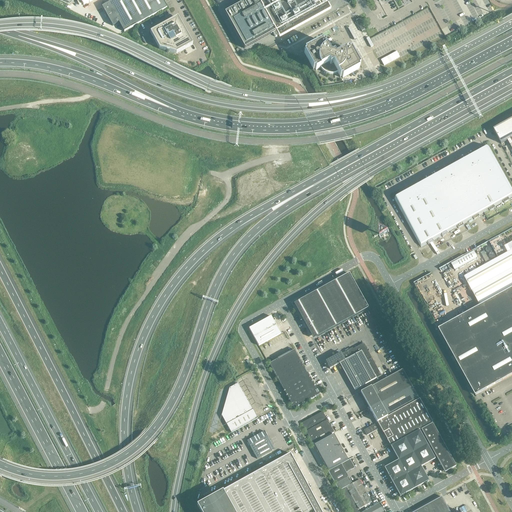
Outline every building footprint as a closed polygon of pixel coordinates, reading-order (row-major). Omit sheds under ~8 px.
[(167,8),(162,0),(113,0),(103,6),(106,11),(104,11),(112,26),(119,22),(124,32),(167,8)] [(249,0),(225,14),(244,48),(272,33),(274,36),(275,37),(276,37),(276,36),(277,36),(277,35),(277,34),(276,33),(277,32),(279,37),(280,37),(331,9),(328,4),(327,3),(332,0),(249,0)] [(365,30),(359,19),(355,20),(362,32),(365,30)] [(193,45),(183,27),(181,23),(177,25),(174,24),(172,20),(150,32),(159,49),(166,51),(166,52),(167,53),(168,53),(169,52),(176,54),(193,45)] [(360,66),(354,56),(351,50),(349,51),(348,49),(343,52),(343,51),(342,50),(341,49),(340,48),(339,48),(338,47),(337,46),(336,46),(335,46),(333,46),(333,45),(332,46),(331,46),(330,46),(329,46),(327,47),(326,47),(324,42),(322,43),(321,42),(310,48),(309,46),(304,48),(305,51),(305,52),(304,53),(313,70),(315,69),(316,71),(320,68),(321,69),(322,70),(322,71),(323,72),(324,73),(325,73),(327,74),(328,74),(329,74),(330,75),(331,75),(332,75),(333,74),(334,74),(335,74),(336,73),(338,73),(340,78),(342,77),(343,78),(359,69),(358,67),(360,66)] [(511,120),(494,130),(501,144),(506,141),(511,150),(511,149),(511,120)] [(511,197),(511,187),(490,147),(458,165),(484,213),(489,210),(490,211),(493,209),(496,208),(495,207),(504,202),(504,203),(507,201),(510,200),(509,199),(511,197)] [(484,213),(458,165),(426,182),(453,230),(458,227),(459,228),(461,227),(464,225),(463,224),(474,218),(474,220),(477,218),(480,217),(479,215),(484,213)] [(453,230),(426,182),(395,200),(421,248),(428,244),(429,245),(431,243),(434,242),(433,241),(442,236),(443,237),(446,235),(448,234),(448,233),(453,230)] [(511,374),(511,242),(505,247),(508,252),(498,258),(464,277),(479,305),(480,305),(481,306),(468,313),(439,329),(476,395),(477,394),(511,374)] [(368,308),(349,273),(294,304),(306,327),(308,326),(310,331),(309,331),(313,339),(368,308)] [(430,274),(415,282),(427,304),(442,296),(430,274)] [(280,334),(271,316),(249,328),(259,346),(280,334)] [(381,376),(363,343),(353,349),(352,348),(341,354),(341,353),(325,361),(330,369),(340,364),(354,390),(381,376)] [(316,390),(307,373),(294,350),(290,352),(289,352),(277,359),(269,364),(294,409),(319,395),(318,393),(319,393),(317,390),(316,390)] [(369,409),(411,386),(402,369),(360,393),(369,409)] [(227,386),(224,395),(257,377),(254,371),(227,386)] [(220,409),(213,434),(271,402),(262,386),(220,409)] [(377,422),(419,399),(411,386),(369,409),(377,422)] [(432,423),(419,399),(377,422),(383,433),(389,430),(393,437),(387,440),(390,446),(432,423)] [(334,433),(323,413),(322,412),(301,423),(313,444),(334,433)] [(366,434),(378,430),(375,424),(364,429),(366,434)] [(456,466),(432,424),(421,430),(444,473),(456,466)] [(421,467),(435,459),(419,431),(391,446),(398,460),(384,468),(400,496),(428,481),(421,467)] [(274,449),(267,436),(250,446),(257,459),(274,449)] [(340,453),(331,436),(330,436),(314,445),(323,462),(323,463),(323,462),(323,463),(340,453)] [(346,473),(354,468),(350,459),(341,464),(328,471),(335,484),(348,477),(346,473)] [(339,491),(352,484),(348,477),(335,485),(339,491)] [(359,480),(352,484),(339,491),(350,511),(358,511),(358,510),(371,502),(359,480)] [(234,511),(223,491),(197,505),(200,511),(234,511)] [(450,511),(446,505),(442,497),(415,511),(450,511)] [(384,511),(380,503),(363,511),(384,511)]
